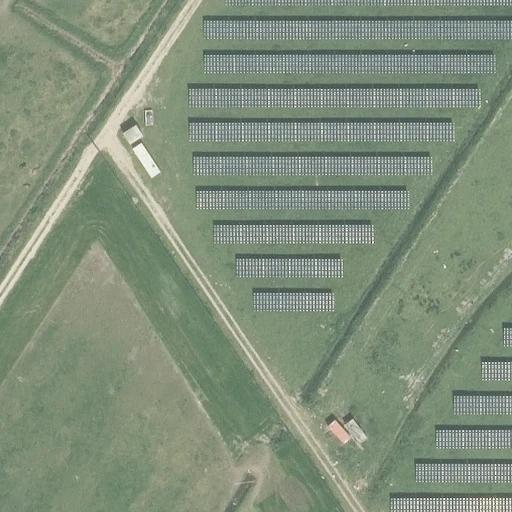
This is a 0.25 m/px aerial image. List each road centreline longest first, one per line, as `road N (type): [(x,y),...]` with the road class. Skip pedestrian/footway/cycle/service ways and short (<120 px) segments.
road 1 (track): [(358,511),(105,138),(196,0)]
road 2 (track): [(105,138),(0,298)]
